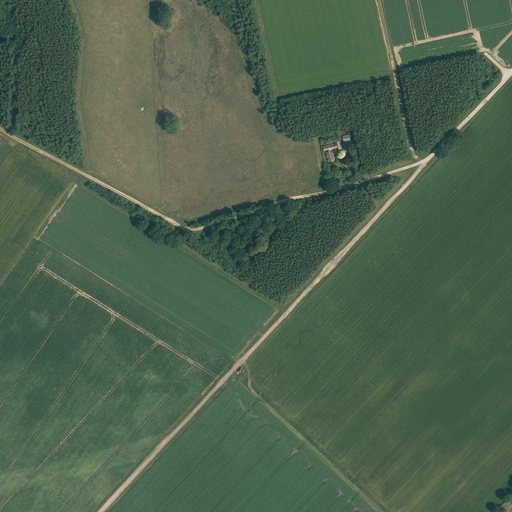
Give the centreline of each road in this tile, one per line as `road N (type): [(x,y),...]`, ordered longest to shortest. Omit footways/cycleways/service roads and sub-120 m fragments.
road 1 (track): [(99,511),(429,158),(197,229),(0,129)]
road 2 (track): [(378,0),(415,164)]
